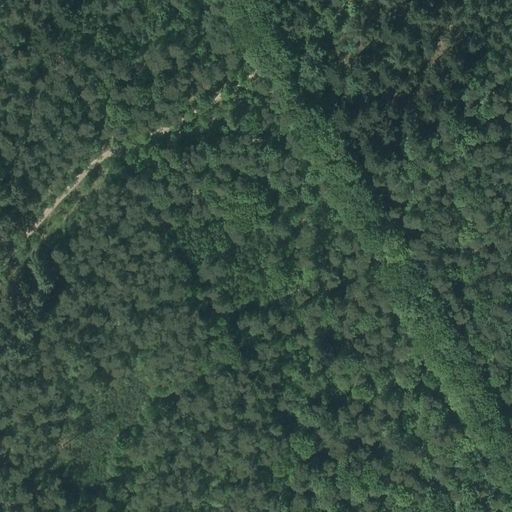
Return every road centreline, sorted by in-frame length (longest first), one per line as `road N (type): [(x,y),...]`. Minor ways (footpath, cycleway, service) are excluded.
road 1 (unknown): [(511,504),(372,479),(327,454),(127,146)]
road 2 (track): [(253,0),(511,441)]
road 3 (unknown): [(127,146),(195,116),(288,57),(337,0)]
road 4 (unknown): [(0,268),(64,194),(127,146)]
road 5 (unknown): [(127,146),(34,0)]
